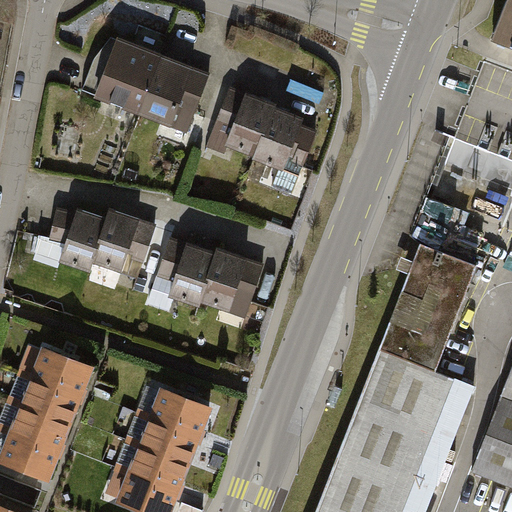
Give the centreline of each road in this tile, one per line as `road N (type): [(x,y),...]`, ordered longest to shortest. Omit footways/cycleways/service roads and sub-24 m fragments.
road 1 (secondary): [(426,34),(244,511)]
road 2 (residential): [(48,0),(0,252)]
road 3 (residential): [(426,34),(289,0)]
